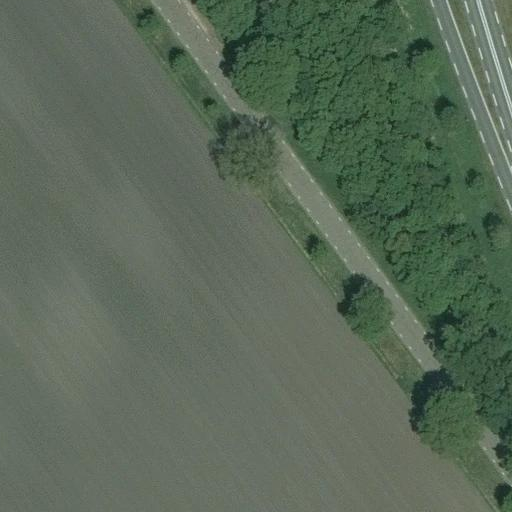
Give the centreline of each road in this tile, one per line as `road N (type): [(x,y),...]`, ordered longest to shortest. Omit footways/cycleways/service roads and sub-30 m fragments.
road 1 (unclassified): [(511,467),(164,0)]
road 2 (primary): [(438,0),(511,187)]
